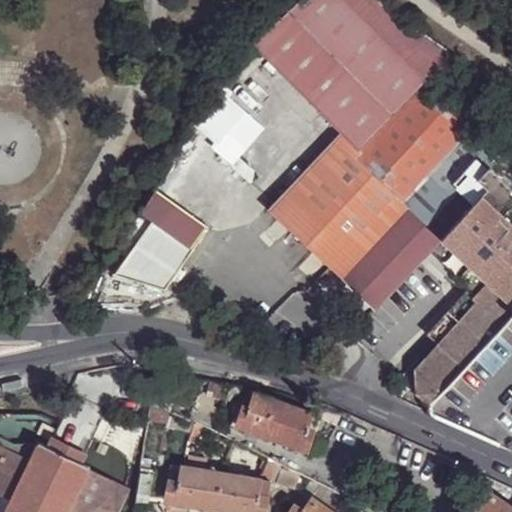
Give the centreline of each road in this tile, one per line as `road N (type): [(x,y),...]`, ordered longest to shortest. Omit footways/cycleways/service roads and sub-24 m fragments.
road 1 (tertiary): [(136,330),(294,376),(511,468)]
road 2 (tertiary): [(0,369),(136,330)]
road 3 (tertiary): [(136,330),(0,334)]
road 4 (residential): [(371,511),(310,466),(261,444)]
